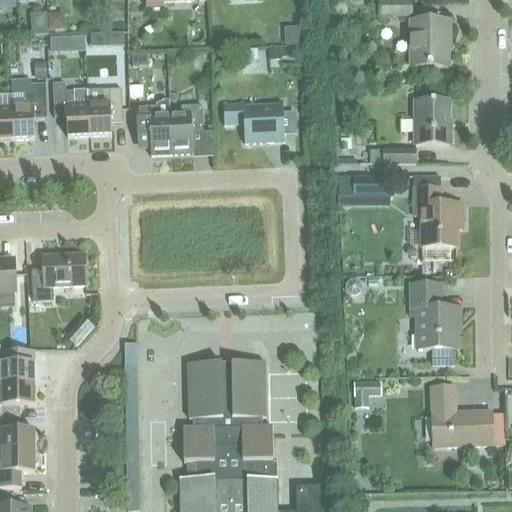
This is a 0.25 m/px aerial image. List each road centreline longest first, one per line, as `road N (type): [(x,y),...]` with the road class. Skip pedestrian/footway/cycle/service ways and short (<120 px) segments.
road 1 (residential): [(113,303),(296,295),(290,180),(109,185)]
road 2 (residential): [(65,511),(65,387),(112,331),(113,303)]
road 3 (residential): [(496,398),(499,190)]
road 4 (residential): [(499,190),(486,173),(487,0)]
